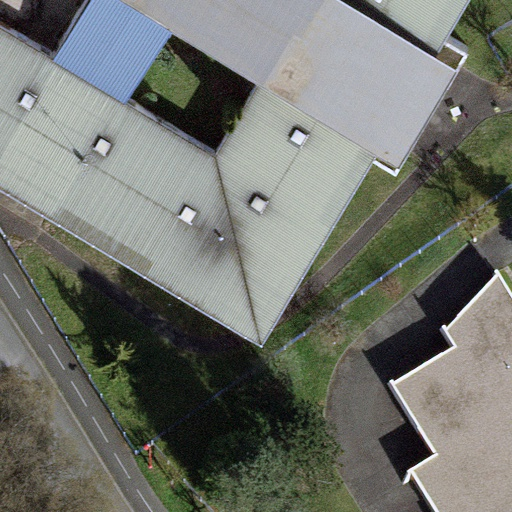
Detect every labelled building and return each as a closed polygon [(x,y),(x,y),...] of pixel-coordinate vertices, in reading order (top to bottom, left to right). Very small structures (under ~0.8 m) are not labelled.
[(0,0),(0,175),(17,186),(26,171),(118,226),(109,241),(169,277),(178,262),(226,291),(256,242),(270,252),(305,199),(291,190),(327,123),(345,134),(384,157),(404,124),(387,114),(418,62),(435,72),(455,38),(416,15),(401,6),(404,0),(0,0)] [(424,0),(404,0),(401,6),(416,15),(424,0)] [(327,123),(291,190),(305,199),(345,134),(327,123)] [(118,226),(26,171),(17,186),(109,241),(118,226)] [(434,460),(409,476),(431,511),(511,511),(511,302),(497,279),(443,337),(453,353),(389,391),(434,460)]
